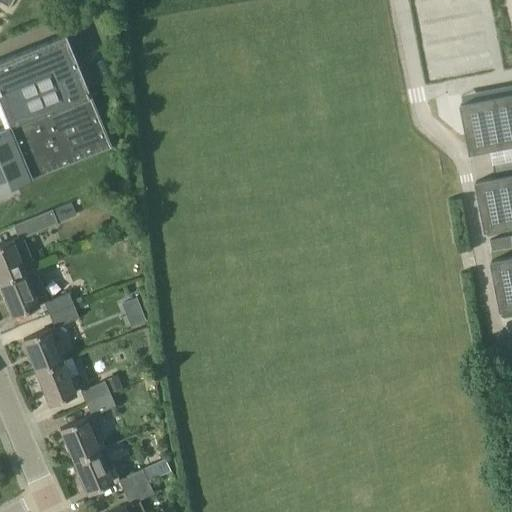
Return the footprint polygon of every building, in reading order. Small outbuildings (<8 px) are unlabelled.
[(72,159),(109,144),(89,95),(64,34),(0,59),(0,105),(1,106),(9,125),(0,128),(0,189),(72,160),(72,159)] [(511,93),(462,103),(470,143),(472,152),(511,144),(511,159),(494,163),(496,177),(477,180),(487,230),(511,224),(511,256),(493,260),(502,309),(511,307),(511,93)] [(12,225),(17,237),(0,244),(0,281),(0,282),(35,267),(22,236),(56,222),(51,209),(12,225)] [(0,282),(14,314),(38,304),(43,302),(48,314),(73,304),(68,292),(48,299),(35,267),(0,282)] [(124,302),(135,325),(149,319),(139,296),(124,302)] [(48,314),(54,327),(78,317),(73,304),(48,314)] [(47,328),(23,338),(37,371),(61,360),(58,354),(66,351),(61,338),(53,342),(47,328)] [(51,403),(74,393),(73,389),(80,386),(76,375),(68,378),(61,360),(37,371),(51,403)] [(85,403),(110,393),(104,380),(80,391),(85,403)] [(84,417),(60,428),(74,460),(105,446),(102,440),(97,429),(100,427),(95,414),(115,405),(110,393),(85,403),(90,416),(85,418),(84,417)] [(112,463),(105,446),(74,460),(88,492),(112,481),(111,478),(117,475),(112,463)] [(142,468),(118,479),(123,492),(148,481),(142,468)] [(128,503),(109,511),(144,511),(138,499),(153,492),(148,481),(123,492),(128,503)]
